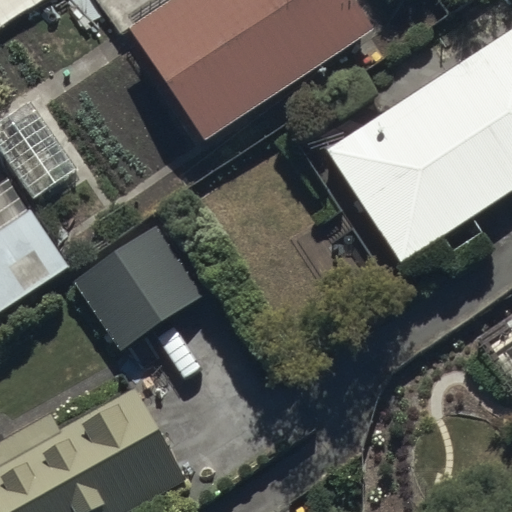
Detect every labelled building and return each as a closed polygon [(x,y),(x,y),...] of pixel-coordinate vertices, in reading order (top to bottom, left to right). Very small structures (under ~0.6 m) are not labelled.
[(161,0),(131,20),(139,31),(135,34),(209,144),(379,30),(358,0),(161,0)] [(511,30),(325,151),(397,264),(511,189),(511,30)] [(29,98),(0,119),(0,158),(34,205),(82,169),(29,98)] [(0,312),(69,266),(33,211),(0,233),(0,312)] [(158,231),(76,286),(124,356),(206,301),(158,231)] [(511,320),(477,343),(511,398),(511,320)] [(139,511),(189,484),(137,391),(64,433),(55,418),(0,448),(0,511),(139,511)]
